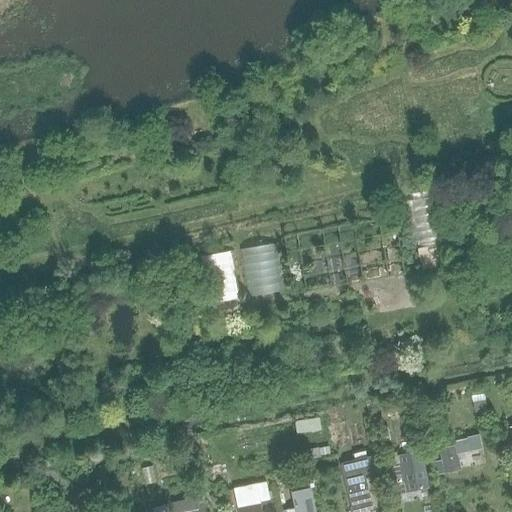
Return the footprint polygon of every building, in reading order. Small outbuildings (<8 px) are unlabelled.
[(433,189),(416,192),(431,270),(448,266),(433,189)] [(248,245),(253,293),(288,289),(282,241),(248,245)] [(207,252),(212,301),(243,298),(238,249),(207,252)] [(468,439),(453,442),(454,447),(456,455),(482,449),(479,435),(467,437),(468,439)] [(329,447),(319,449),(321,456),(331,454),(329,447)] [(442,461),(432,464),(435,475),(459,470),(454,447),(440,450),(442,461)] [(420,453),(400,457),(408,493),(429,489),(420,453)] [(369,460),(360,462),(344,466),(355,511),(361,511),(372,510),(363,474),(378,470),(377,462),(370,464),(369,460)] [(239,508),(270,501),(266,484),(235,490),(239,508)] [(314,511),(309,489),(292,493),(295,511),(314,511)] [(208,511),(207,505),(205,505),(203,499),(174,505),(175,506),(168,508),(167,506),(156,510),(156,511),(208,511)]
